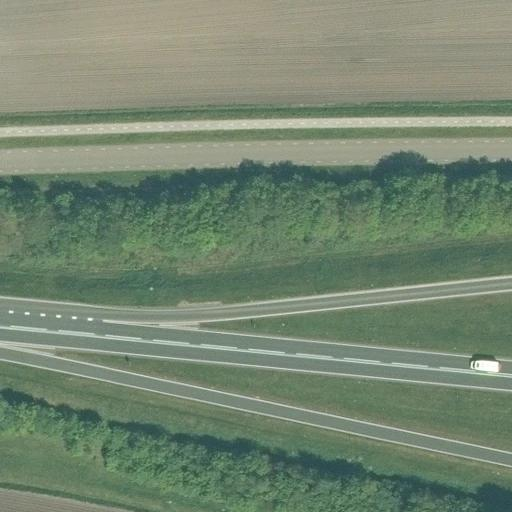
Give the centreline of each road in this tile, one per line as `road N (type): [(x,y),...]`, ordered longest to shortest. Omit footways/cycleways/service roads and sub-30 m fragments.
road 1 (trunk): [(0,347),(511,461)]
road 2 (tertiary): [(511,148),(0,163)]
road 3 (trunk): [(511,284),(196,318),(102,337)]
road 4 (trunk): [(511,377),(102,337)]
